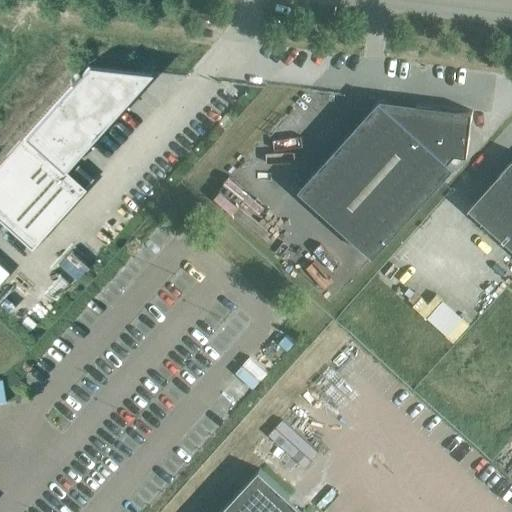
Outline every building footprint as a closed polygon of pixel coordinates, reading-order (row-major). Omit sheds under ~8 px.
[(63,169),(150,72),(87,64),(79,73),(77,71),(69,80),(71,82),(0,160),(0,221),(30,248),(84,188),(63,169)] [(455,155),(466,156),(472,112),(380,100),(379,100),(298,190),(373,257),(454,168),(448,162),(455,155)] [(511,160),(468,209),(511,248),(511,160)] [(437,297),(428,307),(419,299),(411,307),(429,323),(445,304),(437,297)] [(446,306),(429,325),(455,348),(472,329),(446,306)] [(304,511),(259,470),(219,511),(304,511)]
